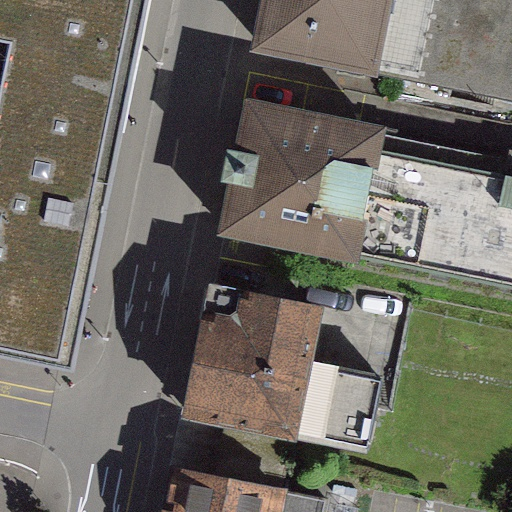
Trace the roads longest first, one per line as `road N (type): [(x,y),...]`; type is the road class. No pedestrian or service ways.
road 1 (residential): [(209,0),(123,437)]
road 2 (residential): [(0,415),(123,437)]
